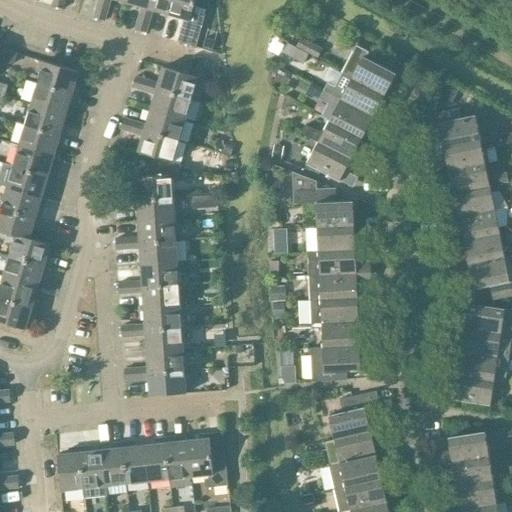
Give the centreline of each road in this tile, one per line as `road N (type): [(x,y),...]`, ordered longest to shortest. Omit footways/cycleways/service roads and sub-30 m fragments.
road 1 (residential): [(23,377),(63,334),(86,249),(85,202),(128,48),(0,5)]
road 2 (residential): [(432,511),(410,379),(403,155)]
road 3 (residential): [(217,403),(28,417)]
road 4 (unknown): [(86,249),(101,259),(108,284),(119,410)]
road 5 (track): [(396,0),(511,62)]
